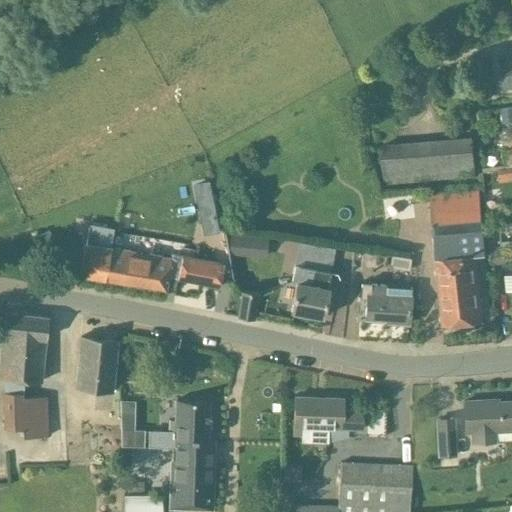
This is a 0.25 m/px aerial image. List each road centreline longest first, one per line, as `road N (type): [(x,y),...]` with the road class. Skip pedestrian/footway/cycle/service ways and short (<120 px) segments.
road 1 (residential): [(2,288),(374,362),(511,358)]
road 2 (track): [(0,231),(158,191)]
